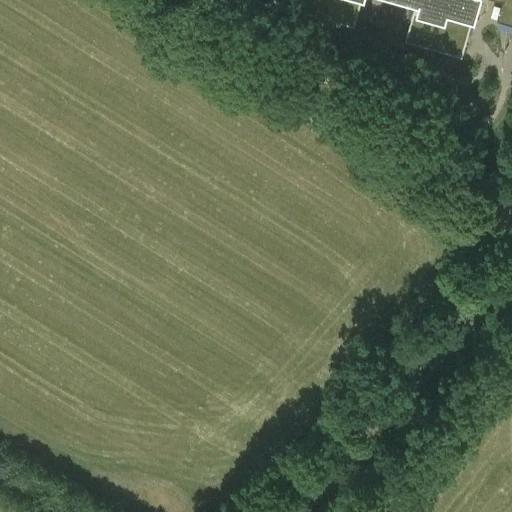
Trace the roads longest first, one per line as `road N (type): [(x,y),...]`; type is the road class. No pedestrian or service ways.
road 1 (track): [(218,0),(511,204)]
road 2 (track): [(288,511),(511,254)]
